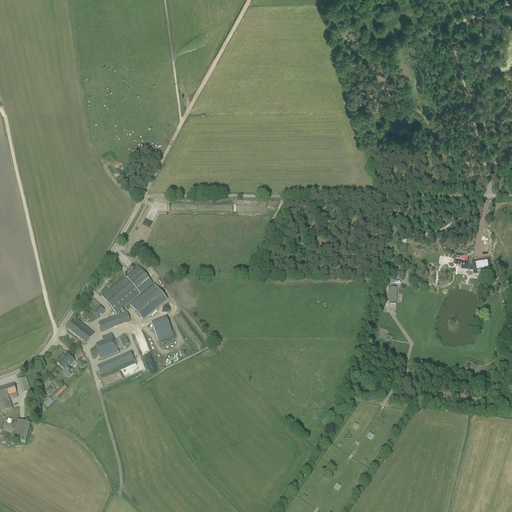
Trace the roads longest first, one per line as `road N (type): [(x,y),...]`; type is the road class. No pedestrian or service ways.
road 1 (track): [(511,196),(143,196)]
road 2 (unclassified): [(0,378),(46,348),(148,186)]
road 3 (track): [(0,106),(55,335)]
road 4 (track): [(249,0),(148,186)]
road 5 (track): [(165,0),(181,123)]
